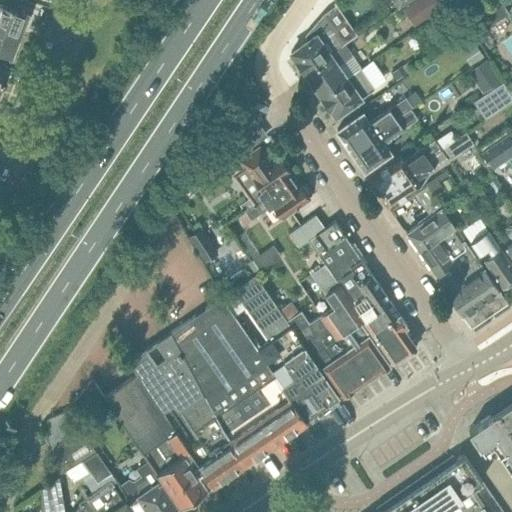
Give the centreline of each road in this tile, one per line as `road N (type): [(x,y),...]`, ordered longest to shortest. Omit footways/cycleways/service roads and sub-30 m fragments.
road 1 (motorway): [(0,385),(261,0)]
road 2 (residential): [(468,368),(276,84),(275,50),(308,0)]
road 3 (motorway): [(202,0),(0,300)]
road 4 (secondary): [(240,511),(468,368)]
road 5 (unclassified): [(0,210),(94,0)]
